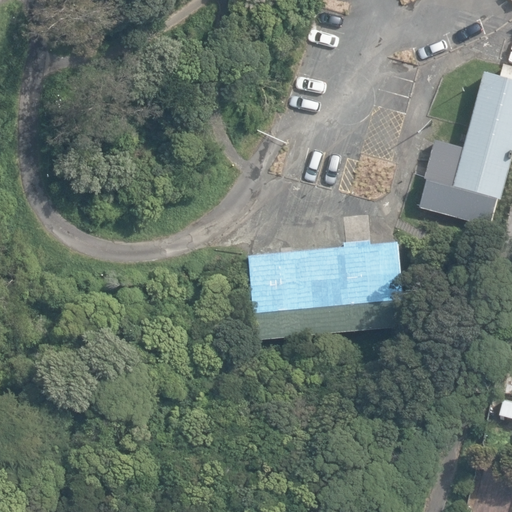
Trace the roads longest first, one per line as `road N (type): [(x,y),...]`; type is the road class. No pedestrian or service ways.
road 1 (track): [(197,0),(129,51),(18,88)]
road 2 (track): [(256,174),(229,147),(221,125),(214,46),(229,19),(226,0)]
